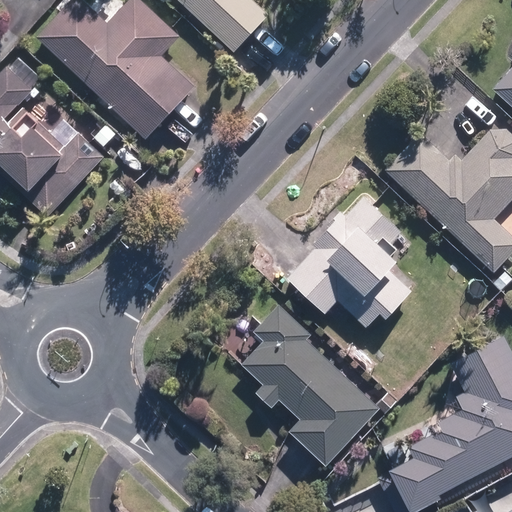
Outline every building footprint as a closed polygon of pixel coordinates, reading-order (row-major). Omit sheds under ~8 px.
[(79,0),(68,0),(34,37),(143,139),(193,87),(160,56),(179,36),(139,0),(126,0),(104,23),(79,0)] [(176,0),(232,52),(267,14),(251,0),(176,0)] [(511,52),(511,53),(511,66),(496,84),(511,98),(511,52)] [(5,125),(1,121),(30,90),(4,66),(0,70),(0,169),(22,189),(19,192),(46,217),(102,156),(76,131),(63,146),(21,108),(5,125)] [(424,129),(389,165),(497,268),(511,253),(511,227),(498,214),(511,199),(511,125),(510,124),(495,125),(465,156),(460,151),(453,157),(424,129)] [(292,272),(330,309),(342,296),(371,323),(387,306),(392,312),(417,287),(394,266),(407,253),(400,246),(403,243),(396,237),(408,225),(381,200),(380,201),(372,193),(351,214),(347,210),(316,241),(320,244),(292,272)] [(295,425),(331,459),(384,404),(311,335),(316,330),(283,300),(257,327),(268,336),(246,359),(268,379),(260,387),(277,403),(284,395),(305,414),(295,425)] [(395,464),(418,507),(446,492),(444,488),(511,453),(511,337),(509,331),(454,359),(469,387),(461,391),(468,403),(443,416),(447,425),(413,442),(418,453),(395,464)]
